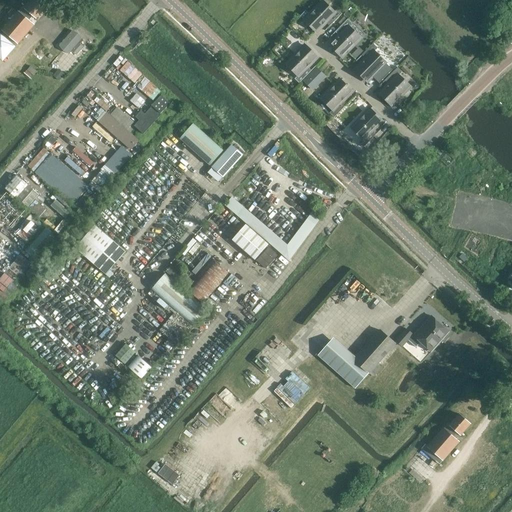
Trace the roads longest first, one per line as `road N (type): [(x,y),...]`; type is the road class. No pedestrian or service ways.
road 1 (unclassified): [(370,198),(168,0)]
road 2 (unclassified): [(370,198),(511,56)]
road 3 (unclassified): [(511,332),(370,198)]
road 4 (track): [(424,511),(511,390)]
